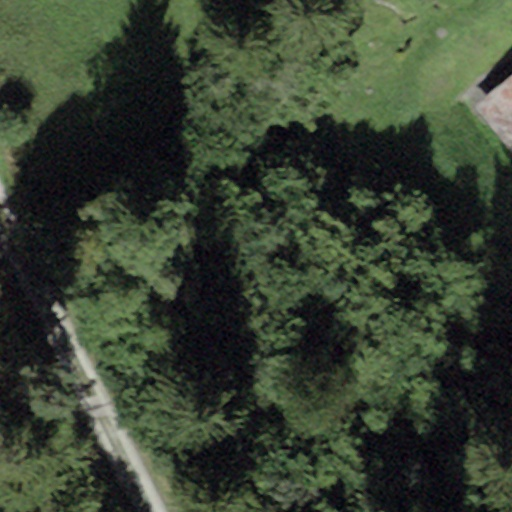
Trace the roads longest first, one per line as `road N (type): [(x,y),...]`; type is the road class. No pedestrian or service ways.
road 1 (track): [(263,511),(148,79)]
road 2 (track): [(0,208),(154,511)]
